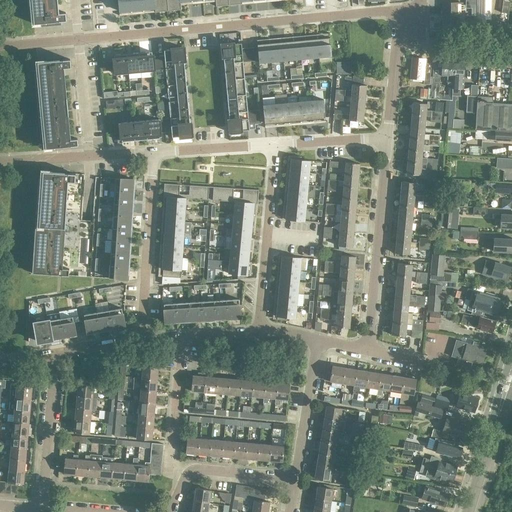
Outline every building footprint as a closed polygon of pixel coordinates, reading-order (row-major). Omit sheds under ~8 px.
[(59,22),(67,21),(66,13),(55,14),(53,0),(27,0),(29,17),(33,17),(34,24),(47,23),(48,25),(60,24),(59,22)] [(131,10),(129,0),(117,0),(119,12),(131,10)] [(141,0),(129,0),(131,10),(143,9),(141,0)] [(155,8),(153,0),(141,0),(143,9),(155,8)] [(153,0),(155,8),(155,13),(168,11),(167,0),(153,0)] [(167,0),(168,11),(181,10),(180,1),(180,0),(167,0)] [(476,0),(476,19),(490,19),(490,0),(476,0)] [(464,14),(462,14),(462,3),(442,3),(442,15),(462,16),(464,16),(464,14)] [(462,16),(442,15),(442,20),(440,20),(439,26),(442,27),(442,28),(461,28),(462,17),(464,17),(464,16),(462,16)] [(475,34),(475,28),(475,25),(465,25),(465,28),(464,28),(463,34),(475,34)] [(332,56),(330,38),(318,39),(319,58),(332,56)] [(319,58),(318,39),(306,40),(307,59),(319,58)] [(294,42),(295,60),(307,59),(306,40),(294,42)] [(295,60),(294,42),(282,43),(283,61),(295,60)] [(224,61),(223,61),(224,61),(224,63),(243,62),(249,61),(248,48),(242,48),(241,43),(223,45),(224,56),(223,56),(224,56),(224,61)] [(283,61),(282,43),(269,44),(271,62),(283,61)] [(269,44),(257,45),(259,63),(271,62),(269,44)] [(185,65),(184,60),(185,60),(184,60),(183,48),(164,50),(164,56),(158,56),(160,70),(166,69),(185,67),(185,65)] [(140,53),(140,52),(140,53),(139,53),(141,72),(154,70),(153,57),(152,51),(144,52),(143,52),(140,53)] [(122,54),(114,55),(116,74),(129,73),(127,54),(126,54),(126,53),(126,54),(123,54),(122,54)] [(128,54),(127,54),(129,73),(141,72),(139,53),(131,53),(128,54),(128,53),(128,54)] [(412,58),(410,78),(423,79),(423,84),(429,85),(430,74),(425,73),(426,59),(412,58)] [(38,70),(34,70),(38,102),(42,102),(42,107),(39,107),(39,106),(38,106),(39,118),(43,117),(44,122),(40,123),(40,121),(39,121),(41,143),(45,142),(46,148),(78,145),(78,138),(67,139),(61,69),(71,68),(70,59),(38,62),(38,70)] [(447,76),(447,85),(452,85),(453,61),(442,61),(442,76),(447,76)] [(464,61),(453,61),(452,85),(452,96),(459,96),(460,86),(463,86),(463,77),(464,61)] [(226,78),(226,80),(245,78),(243,62),(224,63),(224,65),(224,66),(226,77),(225,77),(225,78),(226,78)] [(349,63),(337,63),(337,75),(349,75),(349,63)] [(166,69),(167,85),(186,84),(186,81),(187,81),(186,81),(185,69),(186,69),(185,69),(185,67),(166,69)] [(440,78),(432,77),(430,98),(437,99),(439,84),(440,78)] [(227,94),(227,96),(246,95),(245,78),(226,80),(226,82),(225,82),(226,82),(227,94)] [(188,98),(187,86),(186,84),(167,85),(169,102),(188,100),(188,98)] [(346,91),(335,90),(335,95),(346,96),(351,96),(365,98),(366,85),(352,84),(351,90),(346,90),(346,91)] [(229,111),(229,113),(248,111),(246,95),(227,96),(228,98),(227,99),(228,99),(229,110),(228,111),(229,111)] [(350,108),(364,110),(365,98),(351,96),(350,108)] [(466,113),(476,113),(477,96),(470,96),(467,96),(466,101),(467,101),(466,113)] [(477,96),(476,113),(475,129),(511,131),(511,104),(492,103),(492,98),(477,96)] [(119,100),(107,101),(108,109),(120,108),(119,100)] [(169,102),(170,118),(171,118),(189,117),(189,115),(190,114),(189,114),(188,103),(189,102),(188,102),(188,100),(169,102)] [(324,100),(311,101),(313,119),(325,118),(324,100)] [(449,100),(447,128),(453,128),(455,101),(449,100)] [(301,120),(313,119),(311,101),(299,102),(301,120)] [(299,102),(287,103),(289,121),(301,120),(299,102)] [(427,104),(412,102),(411,114),(426,116),(427,104)] [(287,103),(275,104),(277,123),(289,121),(287,103)] [(277,123),(275,104),(263,105),(265,124),(277,123)] [(349,115),(344,114),(344,120),(363,122),(364,110),(350,108),(349,115)] [(229,115),(230,120),(229,120),(230,120),(231,132),(250,130),(249,124),(255,124),(254,110),(248,111),(229,113),(229,115)] [(410,126),(425,127),(426,116),(411,114),(410,126)] [(472,123),(472,115),(463,115),(463,123),(472,123)] [(172,132),(172,137),(191,135),(190,124),(191,124),(190,124),(190,119),(189,117),(171,118),(170,118),(165,119),(166,132),(172,132)] [(159,119),(146,120),(147,139),(148,139),(148,140),(149,140),(149,139),(152,139),(160,138),(160,133),(159,119)] [(136,140),(136,141),(136,140),(139,140),(139,141),(140,141),(140,140),(147,139),(146,120),(133,122),(135,140),(136,140)] [(134,140),(135,140),(133,122),(121,123),(122,142),(131,141),(134,140),(134,141),(134,140)] [(409,138),(424,139),(425,127),(410,126),(409,138)] [(495,140),(511,141),(511,132),(495,131),(495,140)] [(451,132),(450,143),(460,144),(461,133),(451,132)] [(423,151),(423,145),(428,145),(428,140),(424,139),(409,138),(408,150),(423,151)] [(423,151),(408,150),(407,162),(421,163),(426,164),(427,159),(422,158),(423,151)] [(301,160),(301,157),(292,156),(291,172),(309,173),(310,161),(301,160)] [(511,158),(497,158),(496,169),(511,169),(511,158)] [(421,163),(407,162),(406,174),(420,175),(421,169),(426,170),(426,169),(426,164),(421,163)] [(344,175),(359,176),(360,164),(345,163),(344,175)] [(68,182),(75,182),(75,174),(43,172),(42,179),(38,179),(32,273),(69,276),(69,269),(62,268),(64,249),(68,182)] [(309,173),(291,172),(290,184),(308,185),(309,173)] [(358,188),(359,176),(344,175),(343,186),(358,188)] [(116,178),(115,191),(134,192),(135,179),(116,178)] [(415,195),(416,183),(402,182),(400,194),(415,195)] [(168,197),(186,199),(208,200),(209,187),(189,186),(189,195),(180,195),(180,185),(164,184),(163,197),(168,197)] [(289,195),(307,197),(308,185),(290,184),(289,195)] [(338,186),(338,192),(343,192),(342,198),(356,200),(358,188),(343,186),(338,186)] [(253,204),(258,204),(259,190),(243,189),(242,199),(232,198),(233,188),(213,187),(212,201),(235,202),(253,204)] [(133,204),(134,192),(115,191),(114,203),(133,204)] [(423,202),(423,201),(423,196),(415,195),(400,194),(399,206),(414,207),(418,207),(418,201),(423,202)] [(288,207),(306,209),(307,197),(289,195),(288,207)] [(168,197),(167,209),(185,210),(185,208),(186,199),(168,197)] [(355,212),(356,200),(342,198),(341,210),(355,212)] [(235,202),(234,214),(252,216),(253,204),(235,202)] [(114,203),(113,216),(132,217),(133,204),(114,203)] [(398,218),(412,219),(414,207),(399,206),(398,218)] [(286,220),(305,222),(306,209),(288,207),(286,220)] [(451,228),(453,209),(445,208),(445,209),(442,209),(440,226),(443,227),(443,228),(451,228)] [(185,210),(167,209),(166,221),(185,222),(185,210)] [(341,211),(336,210),(336,215),(341,216),(340,222),(354,223),(355,212),(341,210),(341,211)] [(233,226),(251,228),(252,216),(234,214),(233,226)] [(495,219),(501,219),(500,228),(511,228),(511,215),(495,214),(495,219)] [(131,230),(132,217),(113,216),(112,228),(131,230)] [(397,229),(411,231),(412,219),(398,218),(397,229)] [(166,221),(165,233),(184,234),(185,222),(166,221)] [(353,235),(354,223),(340,222),(339,234),(353,235)] [(233,226),(231,238),(250,240),(251,228),(233,226)] [(131,242),(131,230),(112,228),(112,241),(131,242)] [(396,241),(410,243),(411,231),(397,229),(396,241)] [(478,232),(460,231),(460,232),(453,231),(453,238),(464,239),(464,243),(478,243),(478,232)] [(183,246),(184,234),(165,233),(165,245),(183,246)] [(339,234),(334,234),(334,239),(339,239),(338,246),(352,247),(353,235),(339,234)] [(230,250),(249,252),(250,240),(231,238),(230,250)] [(488,243),(494,243),(493,251),(511,252),(511,239),(488,238),(488,243)] [(112,241),(111,253),(130,255),(131,242),(112,241)] [(396,241),(395,253),(409,255),(410,248),(416,248),(416,243),(410,243),(396,241)] [(165,245),(164,257),(182,258),(183,246),(165,245)] [(230,250),(229,262),(248,264),(249,252),(230,250)] [(427,261),(428,252),(419,252),(418,261),(427,261)] [(129,267),(130,255),(111,253),(110,266),(129,267)] [(432,254),(430,281),(451,282),(451,273),(444,272),(445,255),(432,254)] [(301,258),(283,256),(282,269),(300,270),(301,258)] [(340,267),(355,269),(356,257),(341,256),(340,267)] [(182,258),(164,257),(162,277),(181,278),(182,258)] [(495,264),(486,261),(482,275),(497,279),(498,277),(507,279),(510,268),(495,263),(495,264)] [(228,274),(246,275),(248,264),(229,262),(228,274)] [(398,264),(397,276),(411,277),(412,265),(398,264)] [(128,280),(129,267),(110,266),(109,278),(128,280)] [(354,281),(355,269),(340,267),(340,268),(335,267),(335,272),(335,273),(340,273),(339,279),(354,281)] [(281,281),(299,282),(300,270),(282,269),(281,281)] [(397,276),(396,288),(410,289),(411,277),(397,276)] [(352,293),(354,281),(339,279),(339,286),(334,286),(333,291),(352,293)] [(280,293),(298,294),(299,282),(281,281),(280,293)] [(429,285),(429,295),(441,295),(441,286),(429,285)] [(409,301),(414,301),(425,302),(425,297),(416,296),(416,295),(410,295),(410,289),(396,288),(395,299),(409,301)] [(473,290),(467,289),(465,298),(470,299),(498,307),(501,299),(494,296),(494,295),(487,292),(484,294),(473,290)] [(460,292),(453,290),(451,296),(458,298),(460,292)] [(352,293),(333,291),(333,296),(329,296),(338,297),(337,303),(351,305),(351,304),(352,293)] [(280,293),(278,304),(297,306),(298,294),(280,293)] [(429,295),(427,310),(439,311),(441,295),(429,295)] [(239,299),(227,300),(228,319),(241,318),(239,299)] [(409,301),(395,299),(394,311),(408,313),(409,306),(413,307),(414,301),(409,301)] [(498,307),(470,299),(467,310),(472,312),(473,309),(496,315),(498,307)] [(215,320),(228,319),(227,300),(214,301),(215,320)] [(55,310),(47,312),(49,318),(63,315),(62,312),(69,310),(67,301),(54,305),(55,310)] [(214,301),(202,302),(203,321),(215,320),(214,301)] [(190,322),(203,321),(202,302),(189,303),(190,322)] [(165,323),(178,322),(176,303),(164,304),(165,323)] [(189,303),(176,303),(178,322),(190,322),(189,303)] [(332,310),(332,309),(331,315),(350,317),(351,305),(337,303),(333,303),(332,310)] [(297,306),(278,304),(277,320),(286,321),(286,318),(296,318),(297,306)] [(109,310),(112,329),(125,327),(122,308),(109,310)] [(100,331),(112,329),(109,310),(97,313),(100,331)] [(394,311),(393,323),(407,324),(408,313),(394,311)] [(435,313),(427,312),(426,321),(440,323),(440,314),(435,313)] [(87,333),(100,331),(97,313),(84,315),(87,333)] [(349,328),(350,317),(331,315),(331,320),(336,321),(335,327),(349,328)] [(473,327),(474,324),(478,325),(477,329),(491,333),(494,321),(475,315),(475,318),(470,316),(467,325),(473,327)] [(73,317),(60,319),(63,337),(76,335),(73,317)] [(51,340),(63,337),(60,319),(47,321),(51,340)] [(35,323),(38,342),(51,340),(47,321),(35,323)] [(392,335),(406,336),(407,324),(393,323),(392,335)] [(466,344),(456,341),(451,356),(458,358),(456,363),(470,367),(472,362),(481,365),(486,349),(477,346),(478,343),(473,342),(473,343),(473,345),(466,344)] [(158,380),(159,367),(152,367),(153,360),(138,359),(137,371),(142,371),(142,379),(158,380)] [(332,366),(330,382),(342,384),(344,368),(332,366)] [(356,370),(344,368),(342,384),(354,386),(356,370)] [(366,387),(368,372),(356,370),(354,386),(353,392),(358,392),(358,386),(366,387)] [(366,387),(378,389),(380,374),(368,372),(366,387)] [(193,376),(192,391),(204,393),(205,377),(206,374),(197,373),(197,376),(193,376)] [(381,396),(382,390),(390,391),(392,375),(380,374),(378,389),(377,395),(381,396)] [(404,377),(392,375),(390,391),(402,393),(404,377)] [(216,394),(218,378),(205,377),(204,393),(216,394)] [(416,379),(404,377),(402,393),(414,395),(416,379)] [(142,379),(137,378),(137,383),(141,383),(141,390),(157,392),(158,380),(142,379)] [(229,379),(218,378),(216,394),(228,395),(229,379)] [(240,396),(241,380),(229,379),(228,395),(240,396)] [(253,381),(241,380),(240,396),(252,397),(253,381)] [(264,398),(265,382),(253,381),(252,397),(264,398)] [(268,398),(275,399),(277,383),(265,382),(264,398),(263,403),(268,404),(268,398)] [(288,400),(289,384),(277,383),(275,399),(275,405),(280,405),(280,400),(288,400)] [(78,385),(77,397),(93,398),(98,399),(98,394),(93,393),(94,386),(78,385)] [(31,400),(32,388),(16,386),(12,386),(12,391),(14,391),(13,398),(11,398),(31,400)] [(140,402),(155,404),(157,392),(141,390),(136,390),(136,395),(140,395),(140,402)] [(474,412),(478,398),(460,392),(456,407),(474,412)] [(436,399),(422,394),(419,402),(434,407),(434,406),(447,410),(449,402),(436,399)] [(76,409),(92,410),(96,410),(96,405),(92,405),(93,398),(77,397),(76,409)] [(30,412),(31,400),(11,398),(11,402),(15,403),(14,410),(30,412)] [(154,416),(155,404),(140,402),(135,402),(135,407),(139,407),(139,414),(154,416)] [(418,402),(415,411),(440,418),(443,410),(418,402)] [(342,409),(326,406),(324,419),(340,421),(342,409)] [(92,410),(76,409),(75,421),(91,422),(92,410)] [(14,415),(13,422),(29,424),(30,412),(14,410),(9,410),(9,415),(14,415)] [(416,419),(424,422),(427,415),(418,412),(416,419)] [(139,414),(134,414),(134,419),(138,419),(138,426),(153,428),(154,416),(139,414)] [(376,428),(378,416),(372,415),(370,427),(376,428)] [(381,415),(381,426),(390,426),(390,415),(381,415)] [(447,418),(443,432),(465,439),(469,425),(447,418)] [(324,419),(322,430),(338,432),(343,433),(345,422),(340,421),(324,419)] [(74,433),(90,434),(91,422),(75,421),(74,433)] [(13,427),(12,434),(28,436),(31,436),(32,428),(29,428),(29,424),(13,422),(9,422),(8,427),(13,427)] [(137,438),(152,439),(153,428),(138,426),(137,438)] [(336,445),(338,432),(322,430),(320,442),(336,445)] [(27,447),(28,436),(12,434),(6,434),(5,438),(11,439),(11,446),(27,447)] [(186,453),(199,455),(200,439),(187,437),(186,453)] [(456,447),(457,443),(458,444),(458,443),(435,438),(435,439),(432,451),(436,452),(459,459),(462,448),(456,447)] [(212,440),(200,439),(199,455),(211,456),(212,440)] [(224,441),(212,440),(211,456),(223,457),(224,441)] [(223,457),(234,458),(236,442),(224,441),(223,457)] [(248,443),(236,442),(234,458),(246,459),(248,443)] [(318,454),(334,456),(336,445),(320,442),(318,454)] [(260,444),(248,443),(246,459),(258,460),(260,444)] [(258,460),(270,461),(272,445),(260,444),(258,460)] [(282,462),(284,446),(272,445),(270,461),(282,462)] [(6,451),(10,451),(10,458),(26,459),(27,447),(11,446),(7,446),(6,451)] [(332,468),(334,456),(318,454),(316,465),(332,468)] [(66,458),(64,474),(77,475),(78,459),(78,456),(73,455),(73,459),(66,458)] [(89,476),(90,460),(90,456),(85,455),(85,460),(78,459),(77,475),(89,476)] [(90,460),(89,476),(101,477),(102,461),(102,456),(97,456),(97,461),(90,460)] [(456,466),(440,461),(440,459),(431,456),(428,466),(432,467),(454,474),(456,466)] [(9,462),(9,470),(25,471),(26,459),(10,458),(6,458),(5,462),(9,462)] [(114,462),(114,458),(109,458),(109,462),(102,461),(101,477),(112,479),(114,462)] [(126,464),(114,462),(112,479),(124,480),(126,464)] [(136,481),(138,465),(126,464),(124,480),(136,481)] [(148,482),(149,475),(150,468),(150,466),(138,465),(136,481),(148,482)] [(314,478),(330,480),(332,468),(316,465),(314,478)] [(435,480),(436,477),(452,482),(454,474),(432,467),(428,466),(428,467),(425,477),(435,480)] [(335,469),(332,474),(340,478),(343,473),(335,469)] [(12,482),(18,483),(23,484),(25,471),(9,470),(8,482),(12,482)] [(333,489),(317,486),(315,499),(331,501),(333,489)] [(444,506),(448,494),(439,491),(440,490),(433,488),(429,487),(424,499),(429,501),(444,506)] [(211,490),(195,488),(194,500),(209,502),(211,490)] [(224,501),(226,493),(216,491),(215,499),(224,501)] [(418,498),(404,495),(402,505),(417,507),(418,498)] [(313,511),(318,511),(329,511),(331,501),(315,499),(313,511)] [(207,511),(209,502),(194,500),(191,511),(207,511)] [(268,511),(270,502),(264,501),(258,500),(254,500),(252,511),(254,511),(268,511)]
